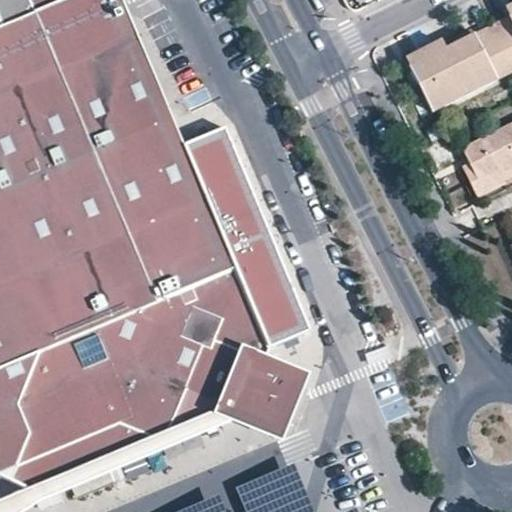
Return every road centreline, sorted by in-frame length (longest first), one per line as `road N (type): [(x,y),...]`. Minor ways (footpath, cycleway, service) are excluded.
road 1 (residential): [(511,384),(480,358),(323,53)]
road 2 (residential): [(292,69),(445,374),(452,410)]
